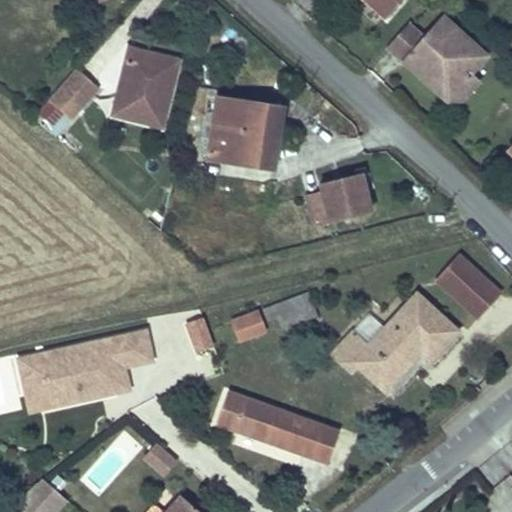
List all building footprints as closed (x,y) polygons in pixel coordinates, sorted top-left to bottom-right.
[(372,0),(364,0),(384,18),(388,14),(372,0)] [(372,0),(388,14),(400,0),(372,0)] [(409,21),(386,45),(445,99),(471,71),(486,55),(441,15),(424,34),(409,21)] [(126,52),(118,87),(126,89),(123,99),(115,97),(110,118),(159,130),(175,64),(126,52)] [(76,70),(48,101),(63,114),(70,120),(87,100),(78,93),(88,82),(76,70)] [(479,79),(471,71),(445,99),(462,98),(479,79)] [(88,82),(78,93),(87,100),(97,90),(88,82)] [(126,89),(118,87),(115,97),(123,99),(126,89)] [(276,140),(261,138),(266,106),(214,99),(205,159),(271,169),(276,140)] [(63,114),(48,101),(35,115),(50,128),(63,114)] [(266,106),(261,138),(276,140),(280,108),(266,106)] [(304,195),(313,226),(374,210),(364,171),(319,183),(321,191),(304,195)] [(465,226),(476,238),(482,233),(473,221),(465,226)] [(434,280),(439,285),(461,261),(456,256),(434,280)] [(461,261),(439,285),(470,313),(492,289),(461,261)] [(492,289),(470,313),(476,318),(499,294),(492,289)] [(306,293),(261,309),(265,321),(275,317),(279,328),(314,315),(306,293)] [(366,347),(349,332),(329,354),(348,372),(355,365),(381,389),(414,353),(425,362),(453,333),(413,297),(382,330),(366,347)] [(256,311),(229,320),(237,341),(263,331),(256,311)] [(215,341),(205,314),(189,320),(199,347),(215,341)] [(366,314),(349,332),(366,347),(382,330),(366,314)] [(165,323),(20,354),(27,387),(44,383),(49,405),(131,387),(126,363),(136,361),(144,359),(172,353),(165,323)] [(136,361),(126,363),(131,387),(149,383),(144,359),(136,361)] [(44,383),(27,387),(32,409),(49,405),(44,383)] [(315,447),(324,424),(228,390),(217,420),(233,425),(298,449),(303,450),(305,444),(315,447)] [(339,429),(324,424),(315,447),(305,444),(303,450),(328,460),(339,429)] [(156,440),(143,456),(164,473),(177,457),(156,440)] [(44,475),(18,502),(29,511),(51,511),(67,495),(44,475)] [(204,511),(181,491),(162,511),(204,511)]
